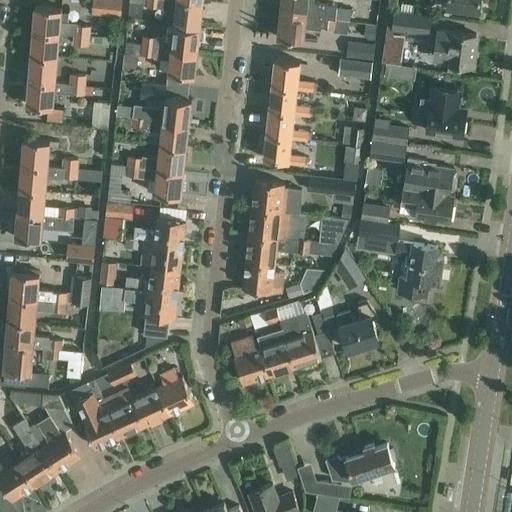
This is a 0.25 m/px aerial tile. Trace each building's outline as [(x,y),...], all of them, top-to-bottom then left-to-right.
[(120,14),(121,0),(92,0),(92,12),(120,14)] [(161,0),(160,7),(175,8),(174,24),(200,27),(203,2),(188,0),(161,0)] [(282,0),(281,14),(306,17),(323,19),(336,20),(336,19),(337,7),(337,6),(314,3),(314,0),(282,0)] [(447,6),(479,10),(480,0),(435,0),(435,1),(438,5),(447,6)] [(61,8),(34,6),(32,31),(58,33),(74,34),(75,24),(75,23),(59,22),(61,8)] [(337,7),(336,19),(337,19),(349,20),(350,20),(351,8),(337,7)] [(387,28),(431,34),(433,15),(396,10),(396,11),(389,10),(387,28)] [(306,17),(281,14),(278,38),(304,41),(305,27),(322,29),(322,26),(323,19),(306,17)] [(336,20),(323,19),(322,26),(335,28),(336,20)] [(376,37),(377,24),(366,23),(364,36),(376,37)] [(75,24),(74,34),(88,35),(89,25),(75,24)] [(172,38),(156,37),(155,47),(197,52),(200,27),(174,24),(172,38)] [(447,62),(472,65),(476,34),(450,30),(450,31),(438,29),(435,57),(447,58),(447,62)] [(32,31),(30,55),(56,57),(58,33),(32,31)] [(382,60),(401,63),(405,36),(386,33),(382,60)] [(88,35),(74,34),(73,44),(87,45),(88,35)] [(156,37),(143,35),(142,44),(142,45),(155,47),(156,37)] [(321,54),(347,54),(347,40),(321,41),(321,54)] [(347,55),(373,58),(375,43),(349,40),(347,55)] [(155,47),(142,45),(141,55),(154,56),(155,47)] [(197,52),(155,47),(154,56),(154,58),(170,60),(168,73),(194,76),(197,52)] [(133,68),(135,56),(125,54),(123,66),(133,68)] [(30,55),(28,79),(54,82),(56,57),(30,55)] [(373,61),(340,57),(338,75),(371,79),(373,61)] [(275,59),(272,84),(296,87),(296,90),(312,92),(313,83),(298,81),(300,62),(275,59)] [(386,73),(397,75),(399,64),(388,62),(386,73)] [(71,73),(70,83),(86,84),(87,75),(71,73)] [(26,104),(47,106),(46,119),(62,120),(63,107),(52,106),(54,91),(69,93),(70,83),(54,82),(28,79),(26,104)] [(141,80),(139,94),(164,97),(166,83),(141,80)] [(70,83),(69,93),(85,94),(85,93),(86,85),(86,84),(70,83)] [(272,84),(269,109),(294,112),(293,115),(309,117),(310,107),(294,105),(296,90),(296,87),(272,84)] [(85,93),(93,93),(94,85),(86,85),(85,93)] [(466,108),(455,107),(457,90),(433,87),(431,99),(422,97),(419,112),(430,113),(427,130),(462,136),(466,108)] [(148,118),(189,123),(192,98),(166,95),(164,107),(135,103),(134,107),(133,116),(147,118),(148,118)] [(110,102),(94,100),(92,126),(108,128),(110,102)] [(310,105),(309,114),(319,115),(320,107),(310,105)] [(269,109),(267,134),(290,137),(290,139),(306,141),(307,132),(291,130),(293,115),(294,112),(269,109)] [(133,116),(132,125),(147,127),(148,118),(147,118),(133,116)] [(160,142),(160,144),(186,147),(189,123),(148,118),(147,127),(146,129),(149,129),(147,141),(160,142)] [(407,143),(409,127),(375,122),(372,138),(407,143)] [(351,142),(351,143),(362,144),(364,128),(353,126),(351,142)] [(95,129),(88,139),(99,146),(106,136),(95,129)] [(290,137),(267,134),(264,159),(287,162),(287,164),(303,166),(304,157),(288,155),(290,139),(290,137)] [(21,163),(47,165),(50,141),(23,138),(21,163)] [(406,144),(372,139),(369,155),(404,160),(406,144)] [(347,142),(336,142),(336,156),(348,155),(347,142)] [(159,156),(142,155),(142,157),(141,167),(183,172),(186,147),(160,144),(159,156)] [(141,167),(142,157),(129,155),(127,165),(141,167)] [(63,166),(86,168),(87,160),(63,157),(63,166)] [(410,159),(405,189),(450,196),(450,191),(453,191),(455,190),(457,179),(455,177),(453,177),(454,170),(427,166),(427,162),(410,159)] [(47,165),(21,163),(19,187),(45,189),(46,178),(63,179),(63,177),(62,176),(63,166),(47,165)] [(112,164),(111,173),(126,174),(126,175),(140,177),(141,167),(127,165),(112,164)] [(62,176),(63,177),(82,178),(82,180),(100,181),(101,170),(86,168),(63,166),(62,176)] [(141,167),(140,177),(156,178),(154,194),(180,197),(183,172),(141,167)] [(356,180),(336,178),(310,175),(308,190),(335,193),(354,195),(356,180)] [(303,188),(285,186),(285,183),(256,179),(253,207),(291,211),(295,212),(300,212),(303,188)] [(45,189),(19,187),(17,212),(43,215),(43,214),(45,189)] [(132,190),(109,188),(108,200),(130,202),(132,190)] [(450,196),(405,189),(402,205),(418,207),(417,218),(450,223),(454,197),(450,196)] [(111,237),(114,216),(132,218),(133,203),(107,200),(103,236),(111,237)] [(73,208),(73,217),(97,219),(97,211),(91,210),(91,207),(78,206),(77,209),(73,208)] [(361,218),(387,222),(389,209),(363,206),(361,218)] [(59,215),(59,216),(60,216),(73,217),(73,208),(61,207),(60,207),(59,215)] [(253,207),(250,233),(279,237),(279,236),(292,237),(298,238),(304,239),(307,213),(300,212),(295,212),(291,211),(253,207)] [(43,215),(17,212),(15,237),(41,240),(42,226),(59,228),(59,226),(58,226),(59,216),(59,215),(43,214),(43,215)] [(59,216),(58,226),(59,226),(73,227),(74,217),(73,217),(60,216),(59,216)] [(330,242),(339,243),(350,218),(331,216),(328,242),(330,242)] [(151,230),(149,241),(183,245),(186,220),(157,217),(155,231),(151,230)] [(361,218),(359,235),(383,238),(383,234),(399,237),(400,224),(387,222),(361,218)] [(131,223),(131,236),(148,236),(147,222),(131,223)] [(279,237),(250,233),(246,260),(276,264),(277,249),(297,251),(298,238),(292,237),(279,236),(279,237)] [(304,239),(298,238),(297,251),(319,253),(329,254),(330,242),(328,242),(320,241),(312,240),(304,239)] [(127,239),(126,247),(148,250),(148,252),(153,252),(152,266),(181,270),(183,245),(149,241),(127,239)] [(436,264),(438,245),(415,242),(414,243),(398,240),(396,251),(413,254),(409,277),(402,276),(400,291),(428,295),(430,281),(442,283),(442,282),(438,282),(441,266),(444,266),(444,265),(436,264)] [(69,243),(67,259),(93,261),(94,245),(69,243)] [(366,276),(346,246),(336,265),(350,286),(366,276)] [(243,288),(272,291),(272,292),(282,293),(284,273),(275,272),(276,264),(246,260),(243,288)] [(152,266),(150,280),(127,277),(126,286),(144,288),(144,290),(178,294),(181,270),(152,266)] [(10,296),(52,300),(52,291),(52,289),(38,288),(39,273),(12,271),(10,296)] [(102,271),(101,283),(112,284),(114,272),(102,271)] [(52,291),(52,300),(64,301),(65,301),(88,303),(90,278),(74,276),(73,293),(52,291)] [(124,309),(125,298),(126,287),(102,285),(101,307),(124,309)] [(321,306),(332,301),(325,287),(315,292),(321,306)] [(126,288),(125,298),(148,301),(146,315),(144,334),(167,336),(167,337),(168,336),(170,318),(175,318),(178,294),(144,290),(126,288)] [(52,300),(10,296),(8,320),(35,323),(36,309),(51,310),(52,300)] [(64,301),(52,300),(51,310),(64,312),(65,312),(65,301),(64,301)] [(362,350),(363,345),(379,339),(372,317),(378,315),(367,300),(359,303),(363,317),(354,320),(351,309),(337,314),(349,349),(351,349),(354,352),(362,350)] [(321,307),(326,322),(336,318),(331,304),(321,307)] [(268,324),(281,320),(277,307),(264,310),(268,324)] [(322,311),(312,314),(318,333),(328,330),(322,311)] [(307,312),(281,321),(296,367),(322,359),(307,312)] [(239,319),(241,327),(253,323),(250,315),(239,319)] [(35,323),(8,320),(6,344),(33,346),(47,347),(48,337),(50,338),(50,336),(34,334),(35,323)] [(296,367),(281,321),(280,321),(282,328),(257,336),(260,347),(269,375),(296,367)] [(260,347),(258,348),(254,349),(253,346),(255,345),(252,336),(232,343),(235,355),(243,383),(269,375),(260,347)] [(48,337),(47,347),(83,351),(84,341),(63,339),(50,338),(48,337)] [(33,346),(6,344),(4,369),(15,370),(14,384),(26,385),(26,383),(49,385),(50,372),(31,370),(33,346)] [(83,351),(47,347),(47,357),(82,360),(83,351)] [(120,368),(126,380),(137,375),(132,363),(120,368)] [(126,380),(120,368),(109,373),(114,385),(126,380)] [(158,387),(170,413),(195,402),(183,375),(179,377),(174,368),(161,374),(165,384),(158,387)] [(129,387),(105,398),(104,399),(121,436),(145,425),(134,398),(129,387)] [(158,387),(134,398),(145,425),(170,413),(158,387)] [(44,393),(43,406),(65,408),(60,394),(44,393)] [(93,393),(79,399),(77,401),(86,421),(84,421),(96,447),(121,436),(104,399),(105,398),(105,397),(97,401),(93,393)] [(75,425),(65,408),(43,406),(49,414),(30,426),(58,470),(81,455),(65,431),(75,425)] [(14,425),(31,452),(20,460),(36,484),(58,470),(30,426),(25,418),(14,425)] [(353,479),(353,481),(353,482),(363,483),(364,476),(395,466),(393,461),(396,459),(392,449),(389,449),(387,444),(375,448),(374,444),(364,447),(365,447),(361,449),(362,454),(358,455),(357,454),(340,459),(338,455),(327,459),(333,478),(349,481),(349,480),(353,479)] [(295,460),(291,451),(277,456),(280,465),(295,460)] [(36,484),(20,460),(13,464),(8,456),(0,460),(0,471),(0,472),(0,481),(12,500),(36,484)] [(322,480),(320,492),(337,495),(339,482),(322,480)] [(293,492),(278,498),(272,484),(251,492),(258,511),(297,511),(300,511),(293,492)] [(318,492),(312,511),(336,511),(337,511),(341,496),(337,495),(320,492),(318,492)] [(224,503),(203,511),(241,511),(239,506),(228,511),(224,503)]
